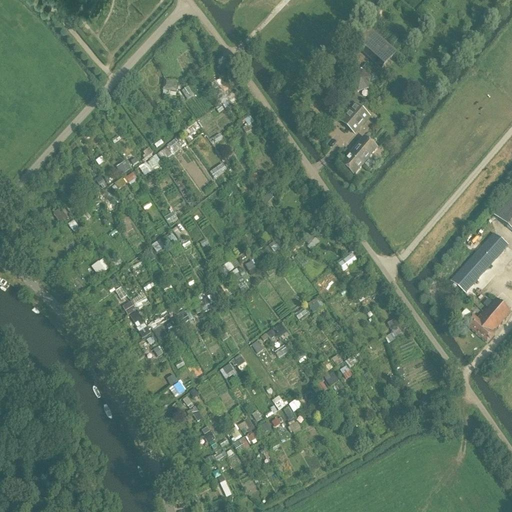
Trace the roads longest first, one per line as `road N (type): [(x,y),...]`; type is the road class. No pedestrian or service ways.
road 1 (unclassified): [(511,452),(186,3)]
road 2 (unclassified): [(170,511),(90,341),(0,263)]
road 3 (unclassified): [(0,206),(186,3)]
